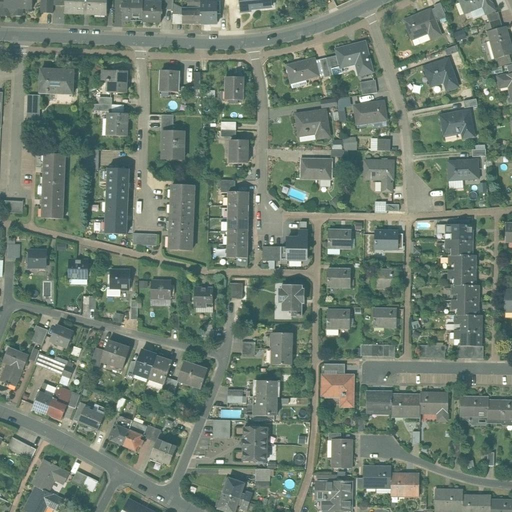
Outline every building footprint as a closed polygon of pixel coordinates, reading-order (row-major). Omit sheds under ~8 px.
[(5,8),(5,0),(0,0),(0,15),(10,16),(10,14),(14,14),(14,15),(22,15),(23,8),(18,8),(5,8)] [(18,8),(18,0),(5,0),(5,8),(18,8)] [(18,0),(18,8),(23,8),(33,9),(33,0),(18,0)] [(53,0),(41,0),(41,12),(53,13),(53,6),(53,0)] [(107,0),(65,0),(65,6),(65,13),(107,15),(107,0)] [(143,0),(123,0),(123,5),(122,5),(122,11),(123,11),(123,21),(131,21),(131,18),(143,18),(144,2),(143,0)] [(173,0),(164,0),(164,9),(173,10),(173,0)] [(240,0),(242,13),(243,12),(251,11),(251,12),(251,11),(251,9),(271,7),(272,7),(270,0),(240,0)] [(492,0),(460,0),(466,14),(485,7),(488,14),(496,11),(492,0)] [(195,8),(183,9),(183,24),(183,25),(201,24),(201,1),(195,2),(195,8)] [(201,1),(201,24),(216,24),(216,14),(215,1),(201,1)] [(162,3),(144,2),(143,18),(143,21),(161,22),(162,15),(163,14),(163,11),(162,10),(162,3)] [(440,4),(434,6),(440,20),(446,18),(440,4)] [(431,10),(404,21),(412,40),(429,33),(431,40),(441,36),(431,10)] [(496,11),(488,14),(490,22),(499,19),(502,18),(500,12),(497,13),(496,11)] [(490,22),(489,22),(491,30),(501,27),(499,19),(490,22)] [(491,30),(488,31),(496,59),(511,54),(504,26),(501,27),(491,30)] [(366,42),(336,49),(338,55),(341,67),(342,67),(360,63),(362,74),(373,71),(366,42)] [(457,45),(446,49),(448,56),(459,52),(457,45)] [(338,55),(326,58),(329,70),(331,76),(343,73),(342,67),(341,67),(338,55)] [(326,58),(320,59),(323,71),(329,70),(326,58)] [(450,58),(426,67),(432,84),(446,79),(449,90),(459,86),(450,58)] [(315,59),(288,65),(292,83),(319,76),(315,59)] [(75,71),(40,69),(39,94),(73,96),(75,71)] [(127,71),(103,70),(103,80),(106,80),(106,84),(109,84),(109,92),(126,93),(127,71)] [(179,71),(162,70),(160,91),(178,92),(179,71)] [(511,72),(508,74),(498,75),(500,89),(509,87),(511,102),(511,101),(511,72)] [(245,78),(226,78),(226,101),(245,101),(245,78)] [(376,80),(361,82),(362,89),(364,89),(364,88),(377,86),(376,80)] [(377,86),(364,88),(364,89),(365,95),(378,93),(377,86)] [(40,96),(28,96),(27,122),(39,122),(40,96)] [(112,97),(99,97),(99,104),(112,105),(112,97)] [(336,99),(323,101),(324,108),(338,106),(336,99)] [(384,101),(353,105),(355,125),(387,121),(384,101)] [(332,110),(334,121),(345,119),(344,109),(332,110)] [(471,109),(442,114),(445,133),(464,130),(465,137),(475,135),(471,109)] [(326,111),(298,116),(301,136),(301,134),(320,131),(321,138),(330,137),(326,111)] [(128,114),(108,113),(107,135),(127,136),(128,114)] [(174,115),(162,115),(162,127),(174,127),(174,115)] [(185,131),(164,131),(163,158),(184,159),(185,131)] [(343,150),(356,149),(356,137),(343,138),(343,150)] [(392,139),(379,139),(378,151),(391,151),(392,139)] [(249,141),(231,141),(234,141),(233,162),(231,162),(231,163),(249,163),(249,141)] [(485,156),(484,145),(472,145),(473,156),(485,156)] [(98,151),(86,151),(86,170),(98,170),(98,151)] [(66,156),(44,155),(42,185),(65,186),(66,156)] [(332,160),(303,159),(302,178),(332,179),(332,160)] [(479,159),(449,161),(450,180),(480,178),(479,159)] [(394,161),(365,161),(365,180),(384,180),(383,192),(393,192),(393,180),(394,180),(394,161)] [(130,169),(107,168),(106,201),(129,201),(130,169)] [(65,186),(42,185),(41,219),(63,220),(65,186)] [(173,185),(171,217),(193,218),(195,186),(173,185)] [(236,192),(229,192),(229,198),(231,198),(231,204),(229,204),(229,205),(249,205),(249,192),(236,192)] [(23,202),(5,201),(5,213),(22,214),(23,202)] [(129,201),(106,201),(104,235),(127,235),(129,201)] [(400,205),(387,204),(387,213),(400,213),(400,205)] [(229,205),(229,210),(230,210),(230,217),(229,217),(229,218),(249,219),(249,205),(229,205)] [(171,217),(169,249),(192,250),(193,218),(171,217)] [(249,219),(229,218),(228,223),(230,224),(230,230),(228,230),(228,231),(249,231),(249,219)] [(474,226),(447,225),(447,234),(457,234),(456,240),(472,240),(474,240),(474,234),(472,234),(472,227),(474,227),(474,226)] [(288,238),(288,261),(307,261),(307,231),(299,230),(299,238),(288,238)] [(249,231),(228,231),(228,237),(230,237),(230,243),(228,243),(228,244),(248,244),(249,231)] [(351,231),(328,231),(328,249),(351,249),(351,231)] [(398,232),(375,231),(375,249),(398,249),(398,232)] [(157,234),(134,233),(133,244),(156,245),(157,234)] [(456,240),(446,240),(446,249),(456,249),(456,255),(474,255),(474,248),(472,248),(472,240),(456,240)] [(7,257),(19,258),(19,243),(7,243),(7,257)] [(248,244),(228,244),(228,250),(230,250),(230,257),(228,257),(228,258),(248,258),(248,244)] [(46,251),(28,251),(28,266),(46,267),(46,251)] [(456,255),(450,255),(450,263),(459,264),(459,270),(475,270),(477,270),(477,263),(475,263),(475,255),(474,255),(456,255)] [(88,261),(69,261),(69,277),(88,277),(88,261)] [(351,270),(328,270),(327,287),(351,288),(351,270)] [(398,271),(374,270),(374,288),(397,289),(398,271)] [(459,270),(450,270),(450,279),(459,279),(459,285),(476,285),(476,279),(475,279),(475,270),(459,270)] [(130,272),(111,271),(110,288),(108,288),(108,296),(120,296),(120,290),(129,290),(130,272)] [(171,282),(152,281),(151,298),(171,299),(171,282)] [(242,284),(230,283),(229,298),(242,298),(242,284)] [(459,285),(453,285),(453,294),(462,294),(462,300),(478,300),(479,300),(479,294),(478,294),(478,285),(459,285)] [(302,286),(283,286),(282,311),(292,311),(291,316),(301,317),(302,300),(304,300),(304,289),(302,289),(302,286)] [(213,289),(195,289),(194,306),(206,306),(207,304),(213,304),(213,289)] [(171,299),(151,298),(151,306),(171,307),(171,299)] [(462,300),(453,300),(452,309),(462,309),(462,315),(479,315),(479,309),(477,309),(478,300),(462,300)] [(206,306),(194,306),(194,313),(213,313),(213,304),(207,304),(206,306)] [(397,310),(374,309),(373,327),(397,327),(397,310)] [(350,311),(327,310),(327,328),(327,335),(339,336),(339,328),(350,329),(350,311)] [(180,314),(172,314),(171,330),(180,330),(180,314)] [(462,315),(456,315),(456,324),(465,324),(465,330),(480,331),(483,331),(483,324),(481,324),(481,315),(462,315)] [(48,331),(36,326),(30,340),(42,345),(48,331)] [(73,333),(57,326),(51,341),(67,348),(73,333)] [(465,330),(455,330),(455,339),(465,340),(465,345),(458,345),(458,346),(465,346),(471,346),(478,346),(482,346),(483,339),(480,339),(480,331),(465,330)] [(291,334),(272,333),(272,349),(291,349),(291,334)] [(130,349),(108,341),(105,350),(101,362),(122,370),(130,349)] [(78,356),(81,348),(74,346),(71,354),(78,356)] [(105,350),(96,347),(91,364),(100,367),(101,362),(105,350)] [(34,349),(30,360),(35,362),(39,353),(40,351),(34,349)] [(291,349),(272,349),(272,365),(291,365),(291,349)] [(28,359),(8,350),(3,362),(8,364),(3,376),(8,379),(6,384),(10,386),(10,385),(16,387),(28,359)] [(157,355),(142,350),(137,365),(135,372),(136,372),(143,374),(143,372),(151,374),(156,357),(157,355)] [(55,360),(39,353),(35,362),(34,365),(50,371),(54,362),(55,360)] [(172,362),(156,357),(151,374),(149,379),(164,384),(167,378),(172,362)] [(60,364),(54,362),(50,371),(62,376),(65,368),(60,366),(60,364)] [(208,370),(185,362),(178,381),(201,389),(208,370)] [(131,363),(126,378),(133,380),(136,372),(135,372),(137,365),(131,363)] [(74,369),(66,366),(65,368),(62,376),(70,379),(74,369)] [(352,376),(323,376),(323,395),(342,395),(342,405),(352,405),(352,376)] [(172,379),(167,378),(164,384),(162,390),(168,392),(172,379)] [(178,382),(172,379),(168,392),(174,394),(178,382)] [(277,382),(258,382),(258,397),(277,397),(277,382)] [(47,387),(42,385),(33,409),(47,415),(56,390),(57,389),(48,385),(47,387)] [(62,392),(56,390),(47,415),(61,420),(69,398),(61,395),(62,392)] [(392,393),(367,392),(366,412),(367,412),(376,412),(376,411),(392,411),(392,395),(392,393)] [(80,396),(74,393),(69,406),(76,409),(80,396)] [(448,394),(420,393),(420,396),(420,412),(438,413),(438,421),(447,421),(447,413),(448,413),(448,394)] [(420,396),(401,396),(402,395),(392,395),(392,411),(392,415),(420,415),(420,412),(420,396)] [(487,398),(461,397),(461,396),(460,396),(460,416),(488,416),(488,400),(488,397),(487,398)] [(277,397),(258,397),(257,406),(255,406),(254,415),(276,416),(277,397)] [(127,400),(120,398),(115,412),(121,414),(127,400)] [(511,400),(488,400),(488,416),(488,420),(511,420),(511,400)] [(80,403),(73,420),(79,422),(85,408),(87,405),(80,403)] [(85,408),(79,422),(98,430),(104,416),(85,408)] [(133,421),(119,416),(114,429),(113,428),(110,436),(112,437),(110,441),(123,446),(131,428),(133,421)] [(488,416),(460,416),(460,420),(470,420),(471,426),(486,426),(488,424),(488,420),(488,416)] [(230,420),(213,420),(213,437),(230,438),(230,420)] [(147,427),(133,421),(131,428),(123,446),(138,452),(140,449),(141,449),(144,441),(143,440),(144,438),(148,427),(147,427)] [(155,428),(148,425),(147,427),(148,427),(144,438),(150,440),(155,428)] [(266,428),(244,427),(243,428),(243,437),(244,438),(245,438),(245,441),(243,441),(242,442),(242,446),(243,448),(244,447),(244,451),(243,452),(243,460),(244,461),(266,462),(266,428)] [(161,431),(155,428),(150,440),(156,443),(157,440),(158,440),(161,431)] [(20,442),(13,438),(7,449),(15,452),(20,442)] [(158,440),(157,440),(156,443),(150,457),(170,465),(177,447),(158,440)] [(341,440),(332,440),(332,468),(351,468),(352,440),(341,440)] [(26,444),(20,442),(15,452),(20,455),(26,444)] [(31,447),(26,444),(20,455),(26,458),(31,447)] [(31,447),(26,458),(31,461),(36,450),(31,447)] [(69,474),(44,461),(32,485),(37,487),(48,493),(55,480),(64,484),(69,474)] [(391,467),(363,467),(363,478),(364,479),(364,489),(377,489),(377,493),(391,493),(391,475),(391,467)] [(270,469),(256,469),(256,481),(270,482),(270,469)] [(88,477),(77,471),(72,482),(82,487),(88,477)] [(419,475),(391,475),(391,493),(391,496),(419,496),(419,475)] [(88,477),(82,487),(88,490),(93,479),(88,477)] [(93,479),(88,490),(93,493),(99,482),(93,479)] [(245,484),(228,479),(228,480),(226,479),(224,484),(226,485),(223,494),(250,503),(253,494),(246,492),(245,495),(242,493),(245,484)] [(342,482),(332,482),(332,483),(316,483),(315,499),(323,499),(323,510),(332,510),(332,511),(335,511),(348,511),(351,511),(351,482),(344,482),(344,481),(342,481),(342,482)] [(48,493),(37,487),(25,511),(26,511),(44,511),(47,506),(56,510),(61,500),(48,493)] [(463,491),(435,491),(434,511),(435,511),(435,510),(463,510),(463,496),(463,491)] [(250,503),(223,494),(220,502),(218,502),(217,507),(219,508),(218,509),(228,511),(235,511),(238,505),(241,506),(241,509),(247,511),(250,503)] [(491,497),(463,496),(463,510),(462,511),(490,511),(491,499),(491,497)] [(511,511),(511,500),(492,500),(492,499),(491,499),(490,511),(511,511)] [(151,511),(129,501),(123,511),(151,511)]
